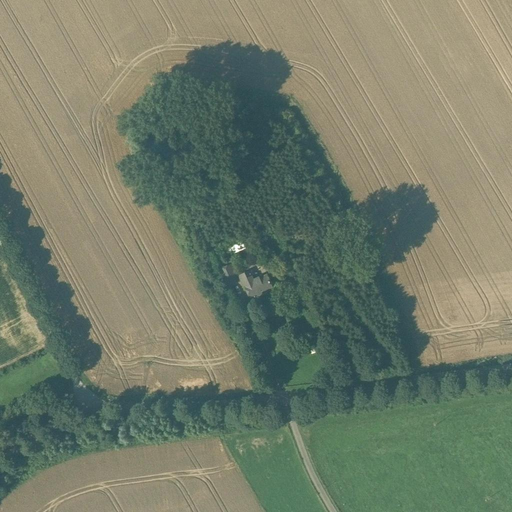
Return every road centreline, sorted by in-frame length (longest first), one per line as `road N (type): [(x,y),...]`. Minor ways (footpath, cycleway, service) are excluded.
road 1 (unclassified): [(511,367),(282,398),(108,407),(49,426),(0,462)]
road 2 (track): [(90,411),(0,235)]
